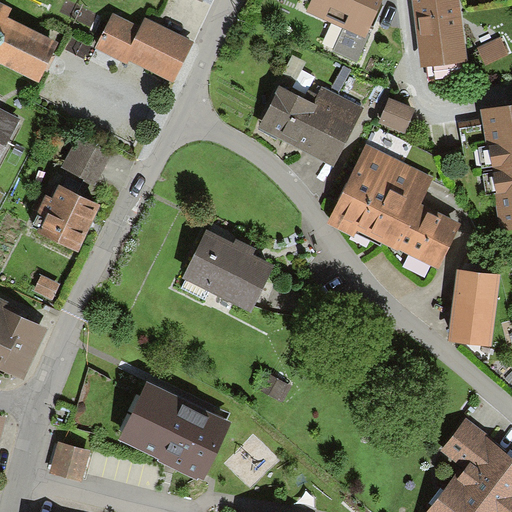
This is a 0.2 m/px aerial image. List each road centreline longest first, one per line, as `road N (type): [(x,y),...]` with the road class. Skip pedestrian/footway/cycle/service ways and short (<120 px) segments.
road 1 (residential): [(179,108),(275,171),(327,242),(511,410)]
road 2 (residential): [(31,405),(129,191),(179,108)]
